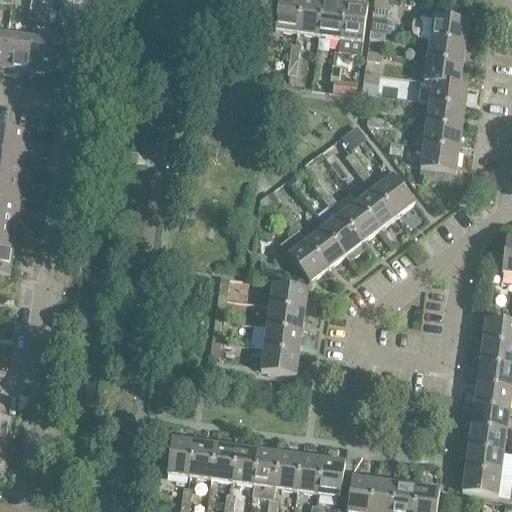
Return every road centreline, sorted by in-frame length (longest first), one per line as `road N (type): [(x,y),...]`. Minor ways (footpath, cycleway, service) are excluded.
road 1 (residential): [(0,376),(30,380),(37,370),(75,104)]
road 2 (residential): [(461,251),(366,320),(362,352),(445,363)]
